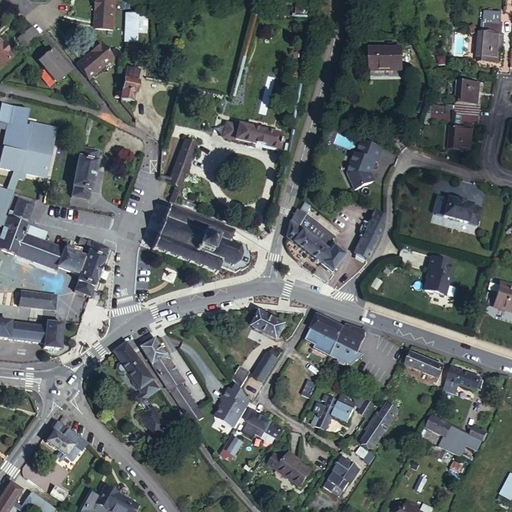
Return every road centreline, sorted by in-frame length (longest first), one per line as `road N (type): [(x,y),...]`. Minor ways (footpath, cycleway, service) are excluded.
road 1 (tertiary): [(272,285),(280,226),(332,63),(339,0)]
road 2 (residential): [(332,304),(378,254),(390,185),(408,160),(496,179)]
road 3 (residential): [(257,511),(207,456),(122,331)]
road 4 (residential): [(335,446),(263,405),(260,395),(316,299)]
road 5 (tertiary): [(332,304),(511,366)]
road 6 (residential): [(61,391),(167,511)]
road 7 (unclassified): [(131,324),(122,310),(125,259),(151,173)]
road 8 (tertiary): [(131,324),(174,303),(272,285)]
